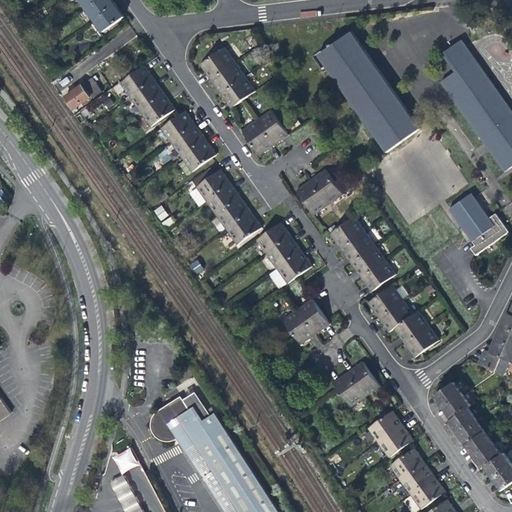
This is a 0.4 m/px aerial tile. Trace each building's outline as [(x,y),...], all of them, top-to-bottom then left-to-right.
[(78,0),(86,10),(99,0),(78,0)] [(111,0),(99,0),(86,10),(94,21),(115,6),(111,0)] [(121,13),(115,6),(94,21),(102,33),(124,18),(121,13)] [(386,154),(420,130),(352,33),(318,57),(386,154)] [(511,112),(461,39),(439,54),(452,72),(438,82),(454,105),(486,150),(503,175),(511,169),(511,112)] [(205,74),(211,82),(214,87),(222,97),(225,101),(231,110),(256,92),(226,49),(201,67),(205,74)] [(120,85),(130,100),(141,114),(152,129),(175,111),(170,104),(161,91),(150,76),(144,67),(120,85)] [(88,82),(65,98),(72,110),(78,106),(81,110),(86,106),(84,103),(90,98),(90,99),(97,95),(88,82)] [(271,112),(257,122),(243,132),(260,157),(267,152),(282,141),(289,136),(271,112)] [(202,137),(196,127),(192,122),(186,113),(162,130),(192,174),(216,157),(212,151),(202,137)] [(157,154),(162,164),(172,159),(167,149),(157,154)] [(241,198),(232,186),(222,171),(197,188),(208,203),(238,246),(262,228),(256,220),(248,209),(241,198)] [(321,211),(329,205),(335,200),(342,195),(325,171),(297,191),(314,215),(321,211)] [(450,209),(465,230),(476,246),(470,251),(475,257),(508,234),(495,215),(490,218),(482,208),(472,193),(450,209)] [(153,210),(160,221),(169,216),(161,205),(153,210)] [(334,240),(341,249),(343,252),(350,262),(353,266),(362,279),(371,291),(395,274),(385,260),(355,217),(330,234),(334,240)] [(298,249),(291,239),(287,233),(281,225),(258,241),(288,285),(312,268),(308,262),(298,249)] [(190,263),(195,274),(203,271),(199,260),(190,263)] [(389,330),(394,327),(398,333),(405,341),(410,349),(414,355),(439,338),(419,310),(414,313),(394,285),(369,302),(375,309),(382,320),(389,330)] [(301,346),(317,335),(331,325),(326,319),(317,306),(313,300),(284,321),(301,346)] [(511,333),(511,317),(508,316),(505,315),(503,320),(500,328),(511,333)] [(497,334),(494,340),(511,348),(511,333),(500,328),(497,334)] [(490,349),(488,354),(509,363),(511,364),(511,348),(494,340),(490,349)] [(0,420),(2,422),(13,414),(0,394),(0,349),(3,348),(0,343),(0,420)] [(503,377),(509,363),(488,354),(483,352),(480,359),(476,366),(503,377)] [(364,364),(350,374),(335,384),(353,407),(381,387),(375,379),(369,370),(364,364)] [(441,402),(445,407),(463,394),(455,382),(436,395),(441,402)] [(448,412),(453,419),(469,408),(472,406),(463,394),(445,407),(448,412)] [(191,408),(182,395),(158,411),(155,415),(154,419),(153,422),(153,425),(153,428),(154,430),(156,434),(160,438),(166,440),(168,441),(172,441),(175,440),(178,439),(186,451),(197,444),(241,511),(281,511),(207,398),(191,408)] [(453,424),(459,432),(478,419),(469,408),(453,419),(451,421),(453,424)] [(409,433),(404,426),(400,420),(394,412),(370,429),(390,458),(414,441),(409,433)] [(461,436),(467,444),(486,430),(478,419),(459,432),(461,436)] [(470,448),(476,455),(495,442),(486,430),(467,444),(470,448)] [(484,467),(487,466),(503,454),(495,442),(476,455),(480,461),(484,467)] [(241,511),(197,444),(186,451),(225,511),(241,511)] [(119,472),(139,466),(133,448),(114,454),(119,472)] [(433,473),(427,464),(421,456),(417,450),(392,467),(402,481),(422,509),(447,492),(443,487),(433,473)] [(491,470),(495,477),(511,464),(511,460),(506,452),(503,454),(487,466),(491,470)] [(511,483),(511,464),(495,477),(499,482),(504,489),(511,483)] [(145,511),(127,477),(114,485),(129,511),(145,511)] [(433,511),(458,511),(455,508),(450,500),(433,511)]
